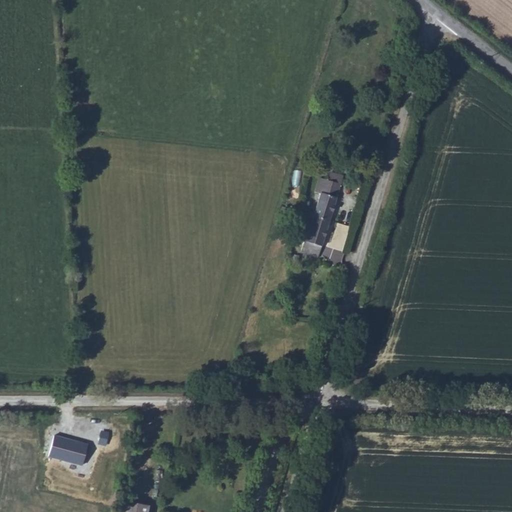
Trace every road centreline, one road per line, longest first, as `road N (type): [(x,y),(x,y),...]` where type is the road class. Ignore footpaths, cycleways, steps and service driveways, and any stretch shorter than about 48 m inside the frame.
road 1 (unclassified): [(316,408),(440,17)]
road 2 (unclassified): [(316,408),(0,406)]
road 3 (unclassified): [(511,414),(316,408)]
